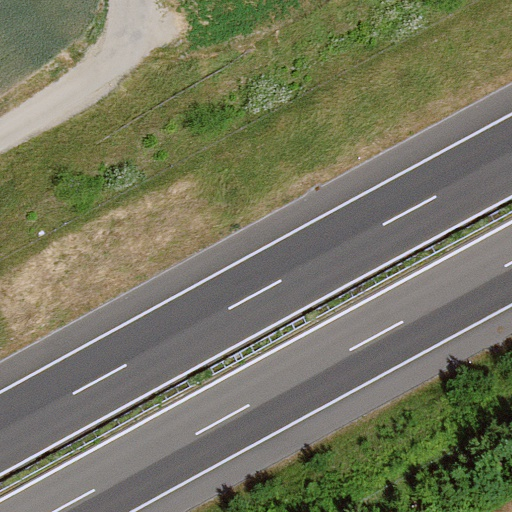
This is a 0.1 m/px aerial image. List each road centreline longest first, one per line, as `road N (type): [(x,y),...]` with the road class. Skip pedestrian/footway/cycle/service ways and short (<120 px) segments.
road 1 (motorway): [(511,156),(0,434)]
road 2 (motorway): [(53,511),(511,261)]
road 3 (track): [(129,0),(114,54),(0,134)]
